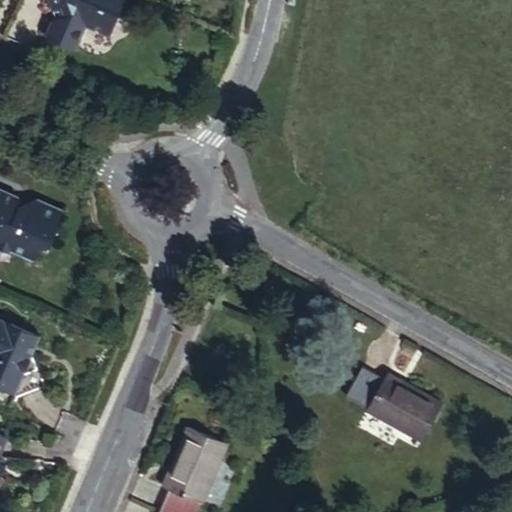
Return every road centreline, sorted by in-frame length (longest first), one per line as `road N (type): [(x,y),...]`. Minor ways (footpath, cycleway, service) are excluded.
road 1 (residential): [(208,215),(511,383)]
road 2 (residential): [(176,235),(165,301),(82,511)]
road 3 (tertiary): [(190,153),(250,58),(265,0)]
road 4 (residential): [(133,170),(0,118)]
